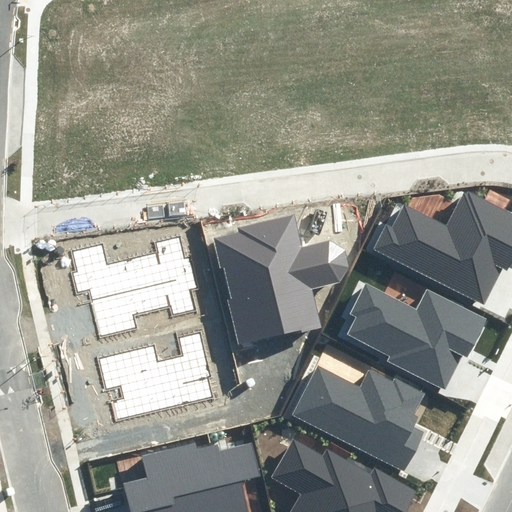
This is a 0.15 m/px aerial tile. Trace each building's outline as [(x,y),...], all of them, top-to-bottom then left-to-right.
[(387,223),(375,250),(485,300),(501,264),(511,268),(511,210),(464,188),(447,226),(402,205),(393,226),(387,223)] [(297,217),(211,237),(237,347),(322,327),(313,289),(338,283),(348,269),(344,252),(330,241),(304,247),(297,217)] [(104,242),(70,249),(74,268),(69,269),(74,291),(90,288),(99,336),(135,328),(133,315),(172,307),(174,313),(195,309),(191,290),(197,289),(190,256),(185,259),(180,237),(155,243),(157,252),(108,262),(104,242)] [(414,303),(366,281),(351,313),(357,316),(349,334),(395,355),(391,363),(447,389),(463,356),(472,360),(492,317),(423,285),(414,303)] [(154,345),(97,357),(104,389),(122,385),(125,399),(112,402),(116,421),(219,399),(204,331),(180,337),(185,357),(158,363),(154,345)] [(354,381),(321,365),(296,413),(406,469),(425,430),(414,424),(429,394),(365,361),(354,381)] [(323,452),(296,438),(274,478),(301,492),(290,511),(405,511),(418,488),(376,466),(373,472),(326,447),(323,452)] [(129,509),(247,482),(265,478),(256,440),(198,454),(196,445),(143,457),(147,477),(123,483),(129,509)] [(254,511),(247,482),(129,509),(129,511),(254,511)]
